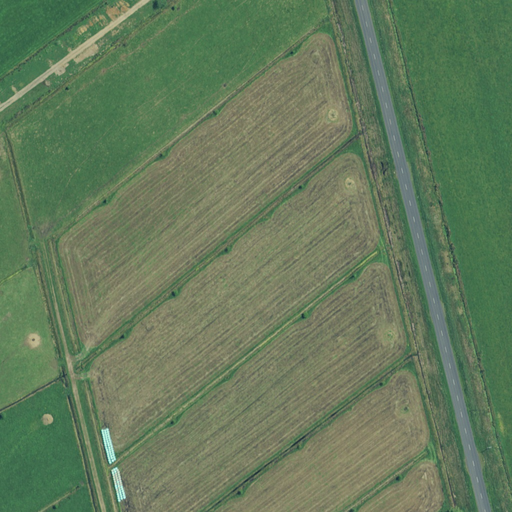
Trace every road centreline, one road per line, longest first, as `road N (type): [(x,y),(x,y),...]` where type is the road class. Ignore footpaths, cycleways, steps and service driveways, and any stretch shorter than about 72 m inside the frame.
road 1 (unclassified): [(360,0),(485,511)]
road 2 (track): [(0,86),(119,0)]
